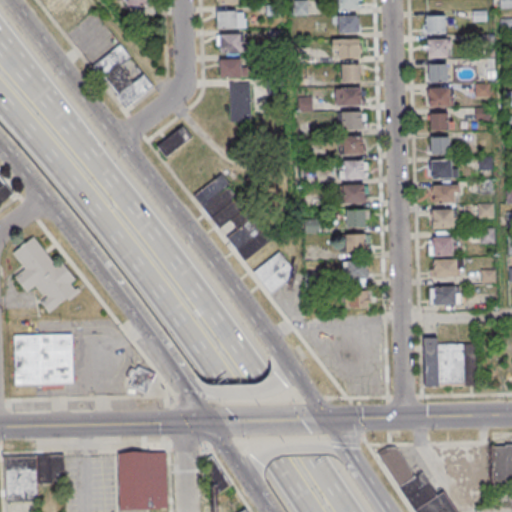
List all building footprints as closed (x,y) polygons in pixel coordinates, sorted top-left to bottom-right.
[(67,32),(91,11),(81,0),(61,0),(49,11),(67,32)] [(337,0),(337,10),(359,10),(359,0),(337,0)] [(246,10),(216,10),(216,27),(246,27),(246,10)] [(358,33),(358,16),(338,16),(338,33),(358,33)] [(428,17),(448,17),(449,35),(429,35),(428,17)] [(246,51),(246,33),(216,33),(216,51),(246,51)] [(332,59),(360,58),(360,39),(332,40),(332,59)] [(430,41),(450,41),(450,58),(431,59),(430,41)] [(155,89),(144,73),(131,81),(121,66),(130,59),(121,45),(93,63),(123,110),(155,89)] [(220,58),(220,77),(246,77),(246,58),(220,58)] [(360,82),(360,64),(341,64),(341,82),(360,82)] [(430,66),(450,65),(451,83),(431,84),(430,66)] [(473,67),(454,67),(454,79),(473,79),(473,67)] [(230,121),(251,121),(251,82),(230,82),(230,121)] [(361,87),(337,87),(337,106),(361,106),(361,87)] [(432,90),(452,89),(453,107),(433,108),(432,90)] [(361,112),(340,112),(340,130),(361,130),(361,112)] [(432,115),(452,114),(453,132),(433,133),(432,115)] [(165,159),(193,140),(184,127),(156,146),(165,159)] [(339,155),(362,155),(362,137),(339,137),(339,155)] [(433,139),(453,138),(454,156),(434,157),(433,139)] [(339,180),(364,180),(364,162),(339,162),(339,180)] [(434,162),(454,162),(454,180),(435,180),(434,162)] [(0,205),(13,197),(0,176),(0,175),(0,205)] [(194,196),(217,230),(231,221),(237,230),(226,237),(243,261),(268,244),(223,177),(194,196)] [(364,186),(341,186),(341,204),(364,204),(364,186)] [(436,187),(455,187),(456,204),(436,205),(436,187)] [(346,228),(364,228),(364,211),(346,211),(346,228)] [(435,212),(459,211),(460,229),(436,230),(435,212)] [(344,253),(366,253),(366,235),(344,235),(344,253)] [(24,271),(16,277),(26,292),(37,285),(46,299),(40,303),(47,312),(80,289),(62,263),(56,267),(36,237),(12,253),(24,271)] [(436,239),(455,239),(456,257),(436,257),(436,239)] [(273,295),(297,272),(278,252),(253,274),(273,295)] [(437,261),(457,261),(458,279),(438,279),(437,261)] [(367,262),(344,262),(344,281),(367,281),(367,262)] [(437,289),(457,288),(458,306),(438,306),(437,289)] [(342,292),(342,308),(367,308),(367,292),(342,292)] [(14,384),(73,384),(73,334),(13,334),(14,384)] [(423,337),(424,386),(478,385),(477,342),(438,343),(438,337),(423,337)] [(154,374),(136,367),(128,386),(147,393),(154,374)] [(511,485),(511,443),(491,444),(492,486),(511,485)] [(413,511),(456,511),(444,491),(436,495),(423,472),(414,477),(395,444),(379,453),(413,511)] [(119,451),(119,509),(168,509),(168,451),(119,451)] [(5,455),(6,502),(38,502),(38,483),(65,483),(64,454),(5,455)]
